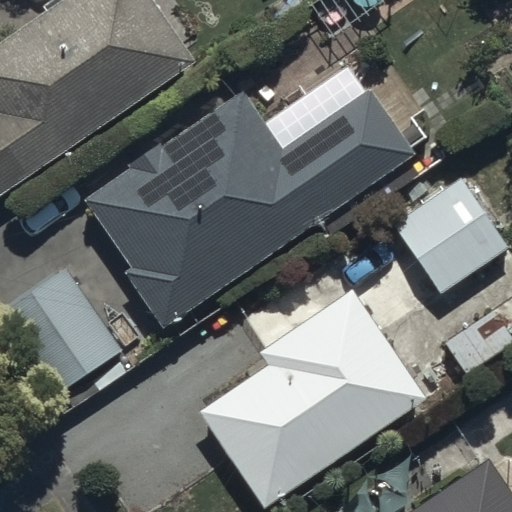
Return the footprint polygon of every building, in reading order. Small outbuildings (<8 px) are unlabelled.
[(162,0),(54,0),(0,35),(0,182),(199,53),(162,0)] [(133,159),(87,190),(134,258),(125,264),(163,320),(419,144),(375,80),(286,142),(246,84),(167,139),(162,132),(130,154),(133,159)] [(511,241),(464,168),(394,214),(443,288),(511,241)] [(0,336),(50,402),(126,343),(79,277),(66,261),(0,311),(0,336)] [(240,375),(199,401),(264,501),(429,394),(355,280),(259,342),(270,359),(242,378),(240,375)] [(465,370),(511,337),(511,322),(497,300),(443,337),(465,370)] [(511,511),(511,484),(490,454),(407,511),(511,511)]
